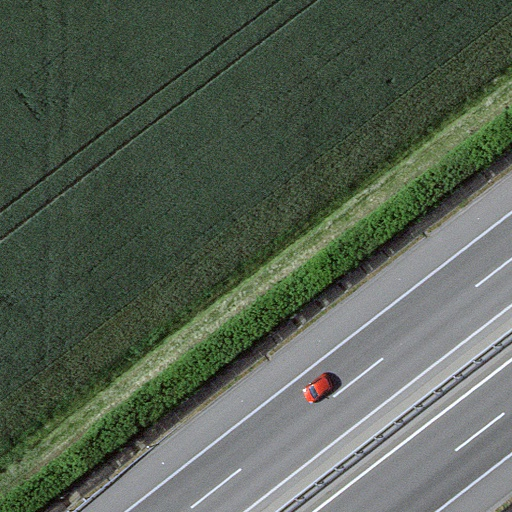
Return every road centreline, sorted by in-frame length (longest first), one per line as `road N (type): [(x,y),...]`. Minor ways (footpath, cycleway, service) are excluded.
road 1 (track): [(0,463),(511,69)]
road 2 (motorway): [(511,259),(186,511)]
road 3 (motorway): [(376,511),(511,407)]
